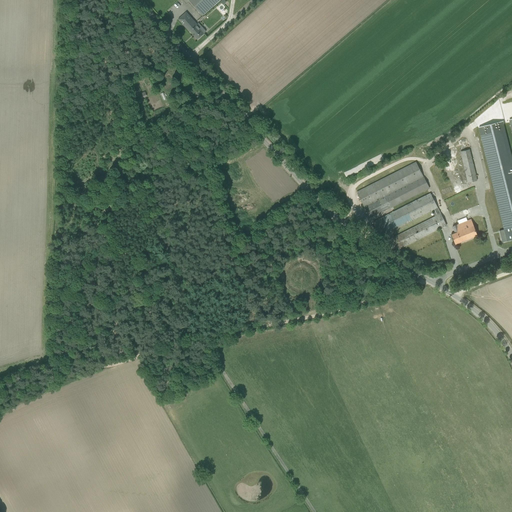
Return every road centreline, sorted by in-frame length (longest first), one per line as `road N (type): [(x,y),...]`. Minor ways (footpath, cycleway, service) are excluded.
road 1 (unclassified): [(511,357),(477,313),(325,211),(139,0)]
road 2 (track): [(0,375),(309,317),(429,281)]
